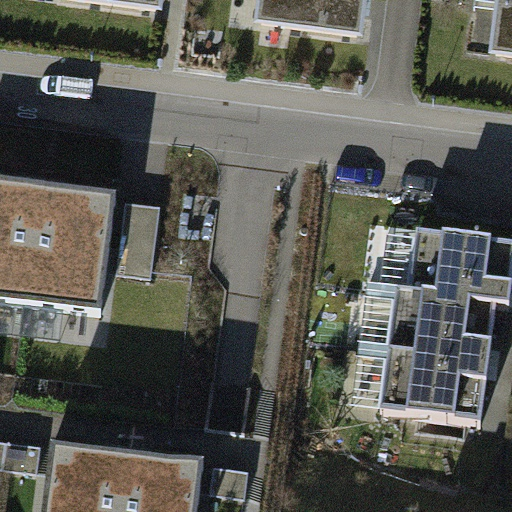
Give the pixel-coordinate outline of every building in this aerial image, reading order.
[(164,0),(87,0),(164,9),(164,0)] [(363,0),(266,0),(263,26),(359,38),(363,0)] [(511,0),(501,0),(495,55),(511,57),(511,0)] [(41,191),(0,186),(0,305),(26,309),(41,191)] [(118,201),(41,191),(26,309),(103,319),(118,201)] [(119,277),(160,280),(165,210),(124,207),(119,277)] [(511,301),(511,239),(419,228),(411,299),(510,313),(511,301)] [(510,313),(411,299),(402,369),(500,382),(510,313)] [(500,382),(402,369),(394,428),(492,442),(500,382)] [(122,511),(129,462),(52,453),(44,511),(122,511)] [(199,511),(205,472),(129,462),(122,511),(199,511)]
